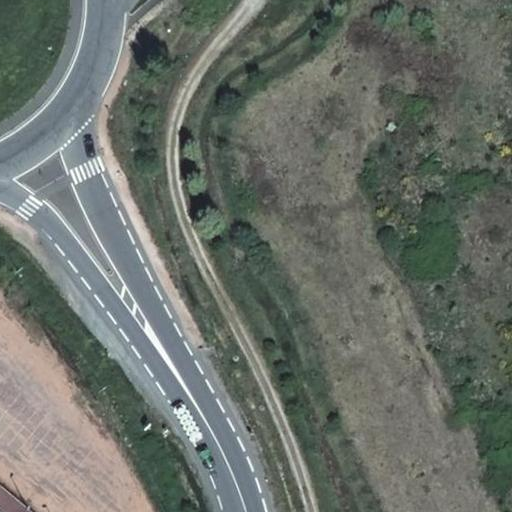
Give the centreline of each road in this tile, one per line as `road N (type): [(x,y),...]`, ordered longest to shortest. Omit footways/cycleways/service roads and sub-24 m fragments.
road 1 (track): [(311,511),(257,368),(193,245),(172,170),(177,104),(193,69),(257,0)]
road 2 (primary): [(187,388),(85,170),(75,105)]
road 3 (primary): [(0,196),(27,206),(187,388)]
road 4 (unknown): [(0,340),(60,403),(137,511)]
road 5 (primary): [(187,388),(247,511)]
